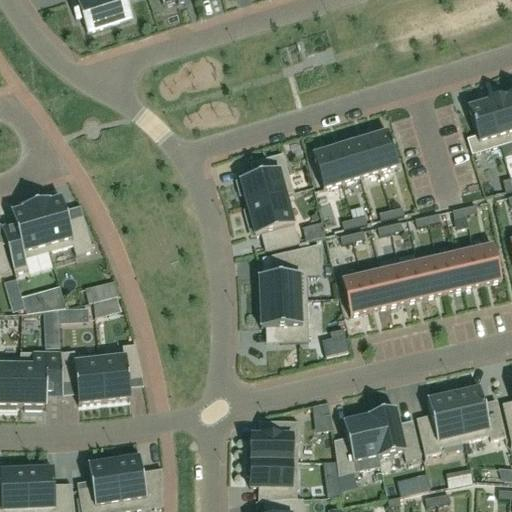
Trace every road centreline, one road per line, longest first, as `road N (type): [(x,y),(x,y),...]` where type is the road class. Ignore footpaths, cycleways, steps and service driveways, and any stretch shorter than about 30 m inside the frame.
road 1 (residential): [(180,155),(511,54)]
road 2 (residential): [(215,412),(511,342)]
road 3 (residential): [(84,78),(341,0)]
road 4 (residential): [(215,412),(218,288),(207,214),(180,155)]
road 5 (residential): [(215,412),(53,436),(0,435)]
road 6 (residential): [(180,155),(84,78)]
